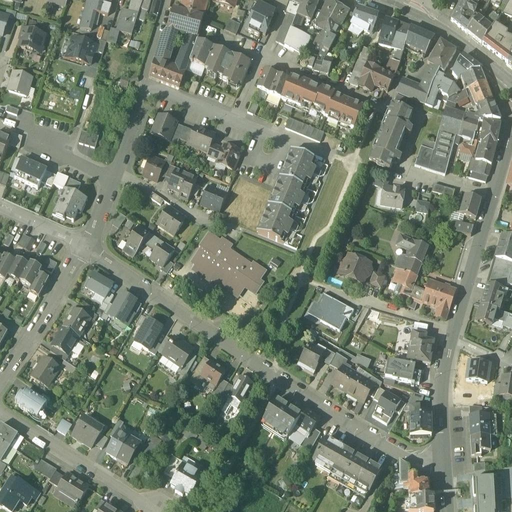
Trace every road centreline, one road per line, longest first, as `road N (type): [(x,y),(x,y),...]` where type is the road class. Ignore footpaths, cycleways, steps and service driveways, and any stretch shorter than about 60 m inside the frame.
road 1 (residential): [(86,252),(275,381),(444,479)]
road 2 (residential): [(236,122),(263,60),(375,107),(389,104)]
road 3 (residential): [(0,418),(157,511)]
road 4 (residential): [(86,252),(0,379)]
road 5 (residential): [(494,198),(450,337)]
road 6 (residential): [(450,337),(441,385),(444,479)]
road 7 (residential): [(494,198),(375,173)]
